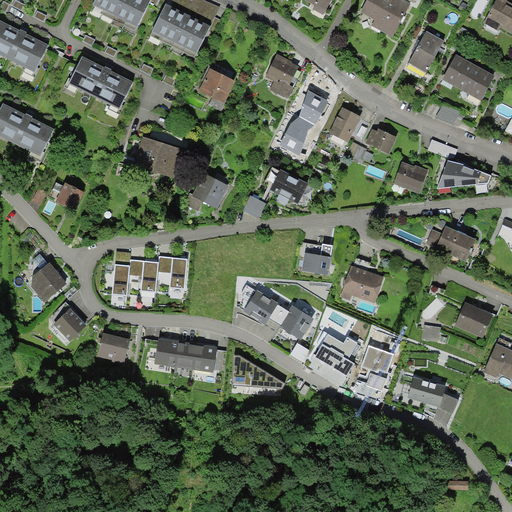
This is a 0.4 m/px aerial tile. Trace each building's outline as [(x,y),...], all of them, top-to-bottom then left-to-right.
[(95,0),(91,8),(135,31),(151,2),(146,0),(95,0)] [(218,8),(199,0),(172,0),(213,20),(218,8)] [(331,0),(303,0),(302,4),(324,15),(331,0)] [(365,0),(359,12),(374,20),(370,27),(391,39),(410,5),(400,0),(365,0)] [(506,0),(493,0),(496,2),(487,18),(511,32),(511,5),(505,2),(506,0)] [(9,4),(2,1),(0,6),(0,10),(5,13),(9,4)] [(23,6),(14,1),(12,7),(21,11),(23,6)] [(174,10),(165,5),(150,34),(194,57),(209,28),(200,24),(193,20),(181,14),(174,10)] [(45,16),(37,12),(34,17),(43,21),(45,16)] [(47,45),(0,20),(0,56),(32,73),(47,45)] [(442,43),(425,34),(408,66),(425,75),(442,43)] [(94,41),(84,36),(82,41),(91,46),(94,41)] [(117,51),(107,47),(105,52),(114,56),(117,51)] [(298,68),(276,56),(265,78),(274,82),(269,90),(288,100),(294,88),(289,86),(298,68)] [(133,85),(81,57),(66,84),(118,112),(133,85)] [(492,77),(455,57),(442,81),(480,101),(492,77)] [(153,69),(143,65),(141,70),(151,74),(153,69)] [(235,84),(208,71),(197,92),(225,106),(235,84)] [(175,80),(165,76),(162,81),(172,86),(175,80)] [(54,130),(1,104),(0,104),(0,138),(40,158),(54,130)] [(460,113),(441,106),(434,119),(452,126),(460,113)] [(361,119),(341,109),(328,134),(348,144),(361,119)] [(303,134),(285,126),(276,145),(294,153),(303,134)] [(395,139),(371,129),(364,144),(389,155),(395,139)] [(183,152),(141,139),(132,167),(175,180),(183,152)] [(359,145),(352,142),(347,153),(354,156),(359,145)] [(367,149),(359,145),(354,156),(352,159),(360,163),(362,158),(365,151),(367,149)] [(373,155),(365,151),(362,158),(370,161),(373,155)] [(446,161),(432,191),(489,187),(492,177),(446,161)] [(426,172),(400,162),(391,185),(418,194),(426,172)] [(312,189),(271,169),(264,182),(271,186),(266,194),(296,208),(298,202),(304,205),(312,189)] [(227,187),(201,174),(190,198),(216,210),(227,187)] [(82,192),(67,184),(57,201),(72,209),(82,192)] [(46,194),(37,190),(31,201),(41,205),(46,194)] [(251,193),(242,212),(257,219),(264,206),(257,202),(260,197),(251,193)] [(511,221),(505,219),(497,236),(511,242),(511,246),(511,248),(511,221)] [(442,235),(432,231),(425,246),(464,263),(474,239),(445,227),(442,235)] [(332,247),(302,242),(298,270),(328,275),(332,247)] [(128,268),(115,267),(113,296),(125,297),(126,294),(140,295),(140,292),(156,293),(157,290),(169,291),(170,288),(185,289),(187,260),(157,258),(157,262),(129,260),(128,268)] [(353,267),(350,266),(340,297),(351,300),(352,297),(375,304),(384,278),(368,273),(371,262),(356,258),(353,267)] [(64,283),(48,265),(27,283),(43,302),(64,283)] [(256,290),(246,285),(242,293),(239,307),(244,310),(256,290)] [(256,290),(244,313),(266,325),(269,320),(277,303),(256,290)] [(277,303),(269,320),(301,340),(316,320),(293,305),(289,312),(277,303)] [(492,316),(463,304),(455,326),(483,338),(492,316)] [(84,327),(68,310),(52,325),(68,342),(84,327)] [(440,328),(423,327),(422,339),(439,341),(440,328)] [(344,343),(328,334),(314,356),(347,375),(354,363),(348,359),(357,343),(347,337),(344,343)] [(128,342),(99,335),(94,359),(122,366),(128,342)] [(511,345),(499,339),(484,373),(498,379),(499,376),(511,381),(511,351),(509,350),(511,345)] [(216,348),(156,340),(153,365),(212,373),(216,348)] [(296,345),(289,355),(304,364),(309,352),(296,345)] [(393,354),(368,345),(360,367),(378,372),(379,369),(387,372),(393,354)] [(239,356),(234,356),(233,385),(281,389),(285,384),(239,356)] [(386,379),(370,374),(366,385),(382,391),(386,379)] [(445,386),(414,377),(407,399),(439,408),(453,416),(459,401),(442,395),(445,386)] [(310,388),(304,384),(299,393),(305,396),(310,388)] [(470,481),(448,481),(448,491),(470,490),(470,481)]
